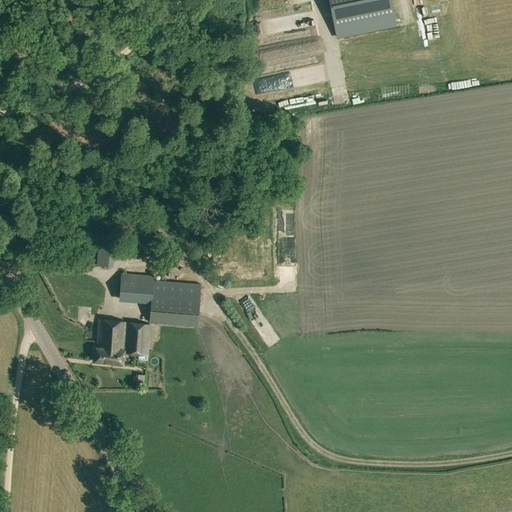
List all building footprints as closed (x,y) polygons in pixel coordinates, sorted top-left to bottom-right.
[(297,9),(295,0),(270,0),(272,12),(297,9)] [(396,24),(390,0),(328,0),(336,36),(396,24)] [(280,37),(280,23),(272,24),(272,38),(280,37)] [(88,159),(72,154),(69,164),(85,169),(88,159)] [(99,233),(97,265),(113,266),(115,234),(99,233)] [(119,299),(150,302),(150,300),(152,300),(153,281),(154,276),(122,273),(119,299)] [(150,310),(149,322),(198,325),(199,314),(201,284),(196,284),(153,281),(152,300),(150,300),(150,302),(150,310)] [(98,336),(96,347),(95,347),(94,361),(123,364),(124,353),(147,356),(149,336),(151,325),(99,319),(98,336)]
